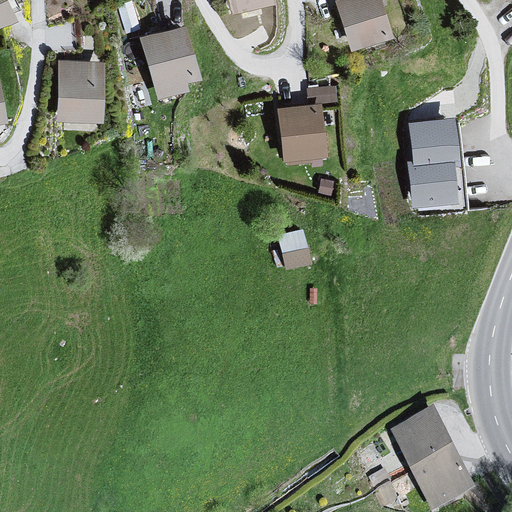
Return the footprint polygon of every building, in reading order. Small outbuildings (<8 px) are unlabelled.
[(14,0),(0,0),(0,32),(25,19),(14,0)] [(279,0),(235,0),(239,15),(281,4),(279,0)] [(393,0),(354,0),(345,3),(362,52),(406,38),(393,0)] [(197,28),(151,41),(167,99),(213,86),(197,28)] [(114,63),(65,61),(63,123),(112,124),(114,63)] [(5,69),(0,69),(0,125),(16,122),(5,69)] [(334,95),(335,80),(317,79),(317,94),(334,95)] [(329,106),(281,112),(288,166),(336,160),(329,106)] [(457,117),(408,122),(418,215),(467,210),(457,117)] [(310,229),(284,237),(295,271),(320,263),(310,229)] [(449,423),(403,443),(431,511),(439,511),(480,495),(449,423)]
